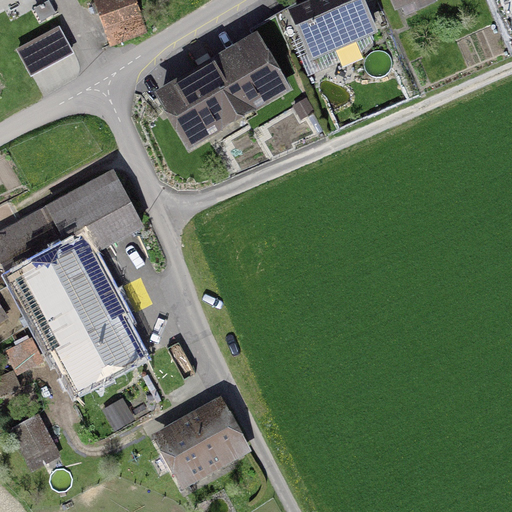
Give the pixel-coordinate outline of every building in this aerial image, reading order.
[(0,0),(0,12),(24,0),(0,0)] [(100,0),(116,43),(157,28),(146,0),(100,0)] [(311,0),(300,6),(322,54),(383,23),(370,0),(311,0)] [(159,89),(197,151),(301,86),(262,25),(159,89)] [(32,78),(75,56),(61,27),(17,50),(32,78)] [(0,231),(0,241),(80,399),(155,353),(104,251),(150,228),(122,171),(0,231)] [(0,322),(14,313),(0,291),(0,322)] [(35,345),(8,352),(16,378),(43,370),(35,345)] [(13,374),(0,379),(0,392),(2,396),(19,388),(13,374)] [(161,438),(183,479),(243,447),(220,406),(161,438)] [(39,417),(14,430),(33,467),(58,454),(39,417)]
